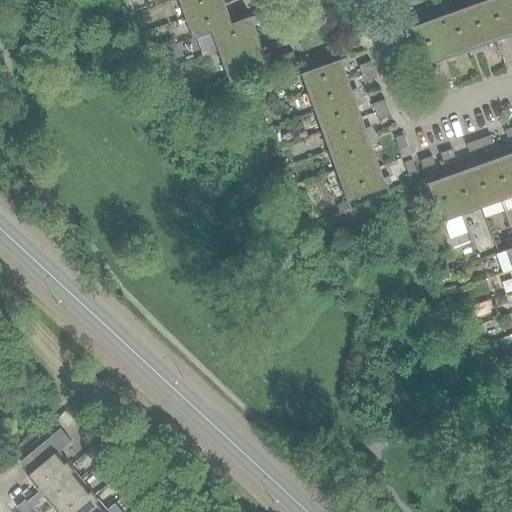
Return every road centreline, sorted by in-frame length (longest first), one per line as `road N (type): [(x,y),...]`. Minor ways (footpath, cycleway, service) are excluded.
road 1 (secondary): [(305,511),(0,230)]
road 2 (residential): [(511,90),(413,131),(370,0)]
